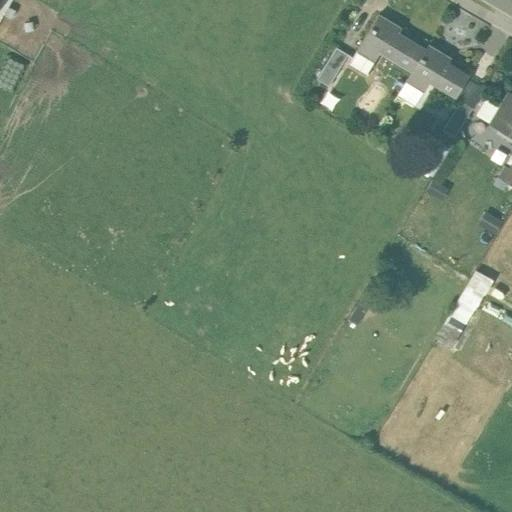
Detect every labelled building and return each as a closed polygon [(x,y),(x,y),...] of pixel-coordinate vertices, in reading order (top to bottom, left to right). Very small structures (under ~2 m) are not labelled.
[(401,28),(378,15),(356,51),(374,62),(379,53),(411,72),(412,73),(426,49),(425,49),(398,33),(401,28)] [(451,58),(428,45),(425,49),(426,49),(412,73),(411,72),(406,81),(423,91),(429,83),(455,98),(469,75),(448,63),(451,58)] [(336,48),(324,67),(336,74),(347,55),(336,48)] [(336,74),(324,67),(316,80),(328,87),(336,74)] [(511,95),(508,93),(499,109),(503,112),(494,126),(511,136),(511,95)] [(472,108),(460,101),(442,130),(454,137),(472,108)] [(434,177),(449,147),(434,139),(418,169),(434,177)] [(511,171),(509,169),(504,166),(497,177),(511,186),(511,171)] [(474,275),(436,338),(452,348),(490,285),(474,275)]
